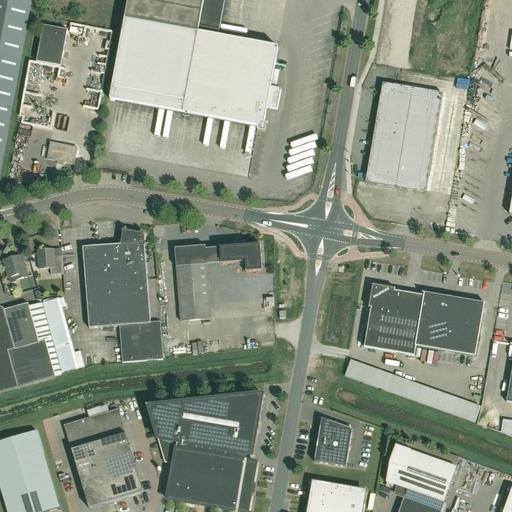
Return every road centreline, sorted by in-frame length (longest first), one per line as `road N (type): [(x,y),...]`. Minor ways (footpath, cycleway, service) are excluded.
road 1 (tertiary): [(323,228),(110,193),(0,217)]
road 2 (residential): [(275,511),(323,228)]
road 3 (tertiary): [(323,228),(362,0)]
road 4 (tertiary): [(511,261),(323,228)]
